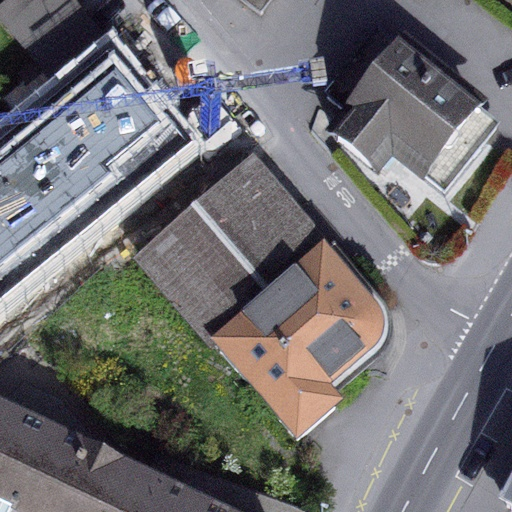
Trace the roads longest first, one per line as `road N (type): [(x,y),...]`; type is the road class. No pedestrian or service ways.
road 1 (residential): [(499,337),(421,294),(169,0)]
road 2 (primary): [(406,511),(499,337)]
